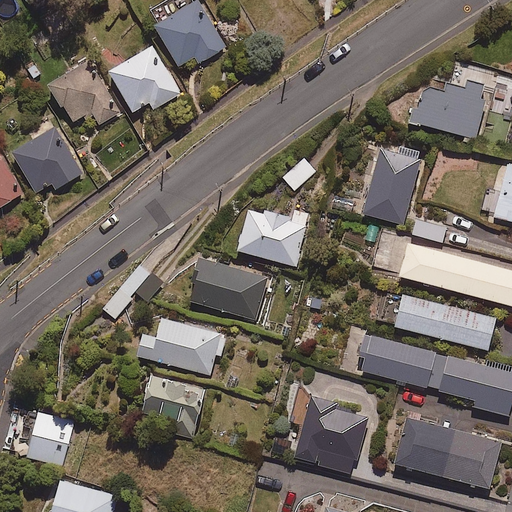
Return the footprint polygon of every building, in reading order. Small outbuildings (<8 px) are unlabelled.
[(198,0),(197,0),(152,28),(178,68),(194,58),(199,65),(228,47),(198,0)] [(151,45),(106,73),(132,115),(150,103),(155,111),(182,95),(151,45)] [(88,61),(46,87),(60,109),(63,107),(73,123),(90,112),(100,128),(122,114),(88,61)] [(411,109),(408,125),(477,141),(487,101),(480,99),(484,85),(465,81),(464,88),(446,84),(444,92),(430,89),(422,93),(418,110),(411,109)] [(56,126),(10,154),(35,194),(50,184),(56,194),(86,175),(56,126)] [(379,150),(361,215),(403,226),(420,161),(379,150)] [(0,208),(24,194),(0,155),(0,208)] [(315,171),(304,159),(282,179),(294,191),(315,171)] [(511,162),(504,161),(490,220),(511,225),(511,162)] [(247,211),(237,251),(296,266),(306,227),(290,223),(291,218),(264,211),(263,215),(247,211)] [(446,225),(416,218),(412,235),(442,242),(446,225)] [(511,270),(408,245),(398,278),(511,308),(511,270)] [(194,284),(189,302),(255,320),(267,278),(196,259),(190,283),(194,284)] [(163,283),(141,265),(103,309),(115,319),(136,294),(146,303),(163,283)] [(497,318),(403,294),(394,328),(489,352),(497,318)] [(221,332),(160,318),(155,339),(142,336),(136,359),(209,376),(215,355),(221,357),(226,339),(220,337),(221,332)] [(511,403),(511,373),(363,334),(356,359),(364,361),(361,372),(426,389),(427,386),(440,389),(439,392),(475,401),(473,408),(508,418),(511,403)] [(204,391),(151,378),(142,415),(171,422),(169,431),(193,436),(204,391)] [(311,398),(295,457),(315,462),(318,450),(358,461),(369,417),(336,409),(337,405),(311,398)] [(74,421),(38,412),(27,458),(63,466),(74,421)] [(502,443),(406,418),(394,465),(490,490),(502,443)] [(113,511),(117,496),(58,480),(49,511),(113,511)]
